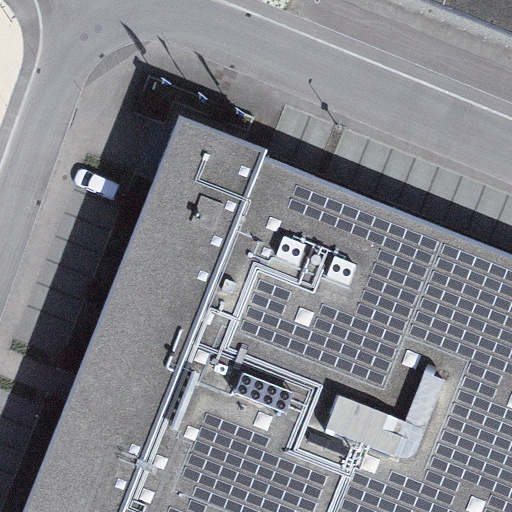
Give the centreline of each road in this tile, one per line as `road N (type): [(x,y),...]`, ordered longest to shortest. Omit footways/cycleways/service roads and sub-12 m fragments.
road 1 (unclassified): [(128,0),(511,153)]
road 2 (unclassified): [(85,0),(0,219)]
